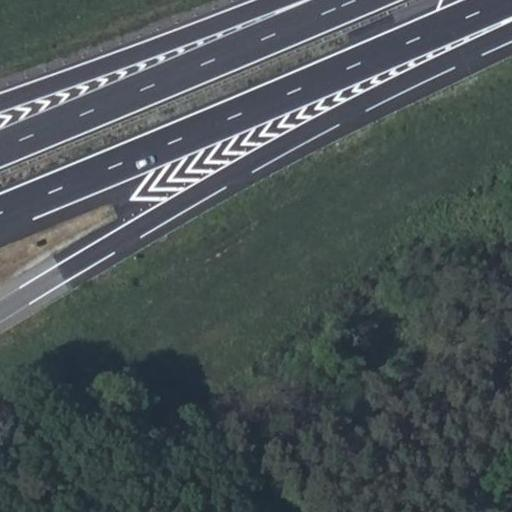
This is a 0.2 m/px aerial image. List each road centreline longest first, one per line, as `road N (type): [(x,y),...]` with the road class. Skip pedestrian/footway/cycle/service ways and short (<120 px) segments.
road 1 (motorway): [(0,311),(270,151),(511,30)]
road 2 (motorway): [(0,213),(506,0)]
road 3 (motorway): [(355,0),(0,148)]
road 4 (motorway): [(271,0),(0,102)]
